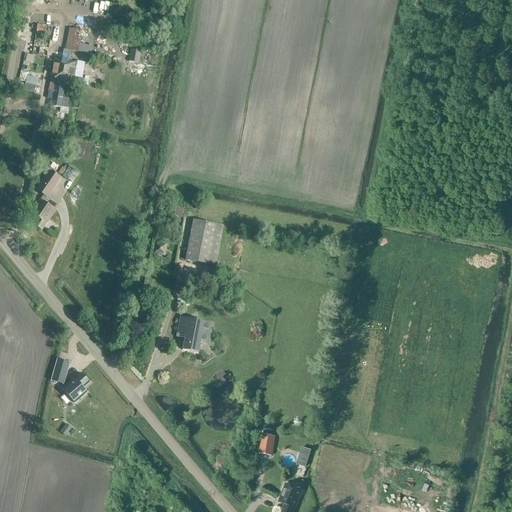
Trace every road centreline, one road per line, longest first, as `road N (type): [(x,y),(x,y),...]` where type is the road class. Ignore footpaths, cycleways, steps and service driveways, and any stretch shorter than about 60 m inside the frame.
road 1 (unclassified): [(228,511),(0,240)]
road 2 (track): [(0,138),(24,0)]
